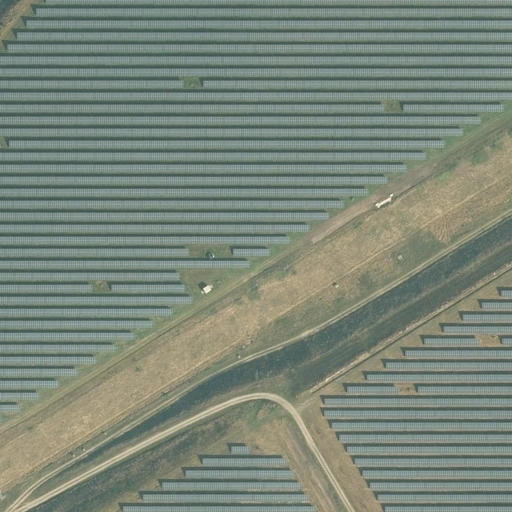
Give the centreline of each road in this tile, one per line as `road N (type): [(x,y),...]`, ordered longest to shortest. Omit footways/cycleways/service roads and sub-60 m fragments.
road 1 (track): [(511,211),(302,337),(219,372),(40,482),(11,511)]
road 2 (track): [(351,511),(276,399),(223,408),(21,511)]
